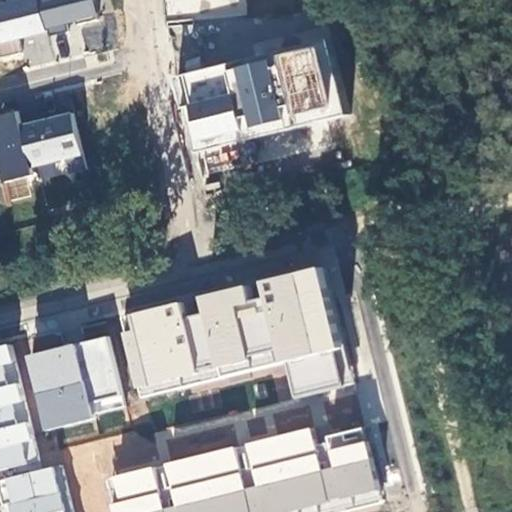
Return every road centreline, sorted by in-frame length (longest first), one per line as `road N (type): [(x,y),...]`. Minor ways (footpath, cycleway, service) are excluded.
road 1 (residential): [(197,273),(348,234),(417,511)]
road 2 (residential): [(197,273),(147,56)]
road 3 (residential): [(0,318),(197,273)]
road 4 (residential): [(0,92),(147,56)]
